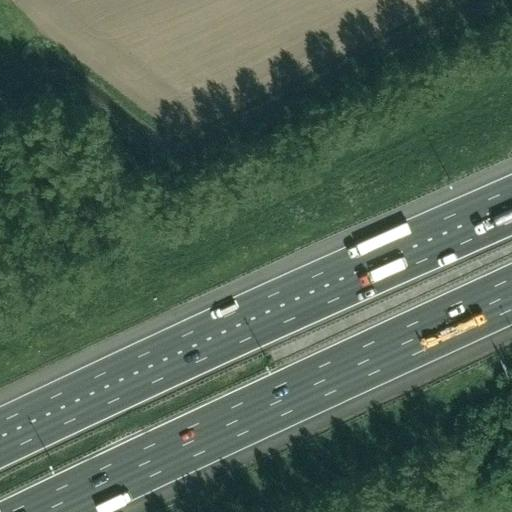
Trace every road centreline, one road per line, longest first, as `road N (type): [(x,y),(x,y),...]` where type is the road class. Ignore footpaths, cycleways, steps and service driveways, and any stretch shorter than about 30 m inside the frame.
road 1 (motorway): [(511,208),(0,439)]
road 2 (motorway): [(44,511),(511,295)]
